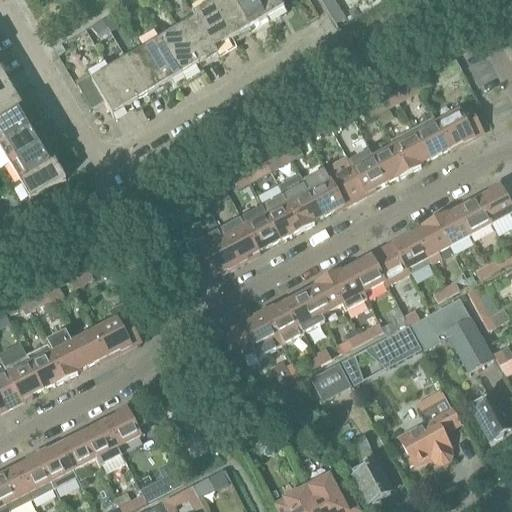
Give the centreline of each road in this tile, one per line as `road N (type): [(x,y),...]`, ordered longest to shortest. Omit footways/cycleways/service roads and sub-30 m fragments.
road 1 (residential): [(0,448),(138,375),(174,330),(511,148)]
road 2 (residential): [(331,32),(95,164),(0,0)]
